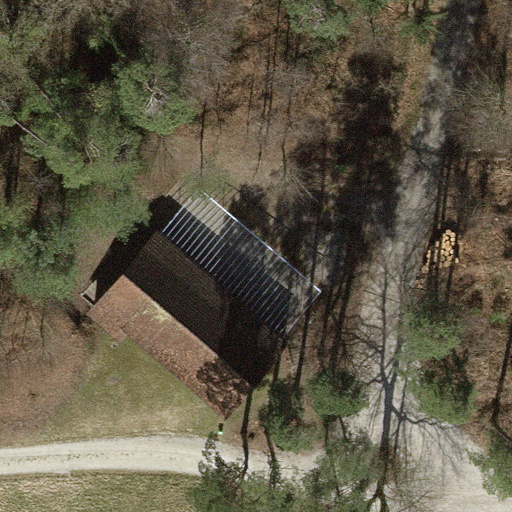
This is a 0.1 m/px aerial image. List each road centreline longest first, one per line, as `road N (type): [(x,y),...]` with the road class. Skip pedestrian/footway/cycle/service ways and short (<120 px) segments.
road 1 (track): [(0,462),(211,462),(426,495),(511,498)]
road 2 (track): [(511,475),(470,464),(423,417),(373,325),(209,198)]
road 3 (track): [(373,325),(372,214),(448,0)]
